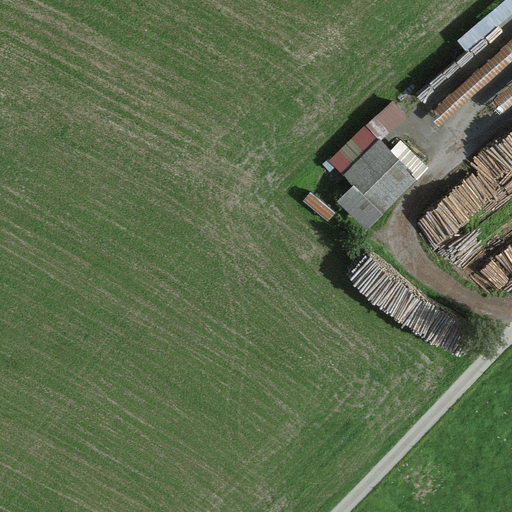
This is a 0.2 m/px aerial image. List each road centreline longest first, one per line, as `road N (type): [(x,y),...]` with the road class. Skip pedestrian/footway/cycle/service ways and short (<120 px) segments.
road 1 (unclassified): [(338,511),(511,340)]
road 2 (unknown): [(511,326),(438,278),(410,244),(415,199),(436,162)]
